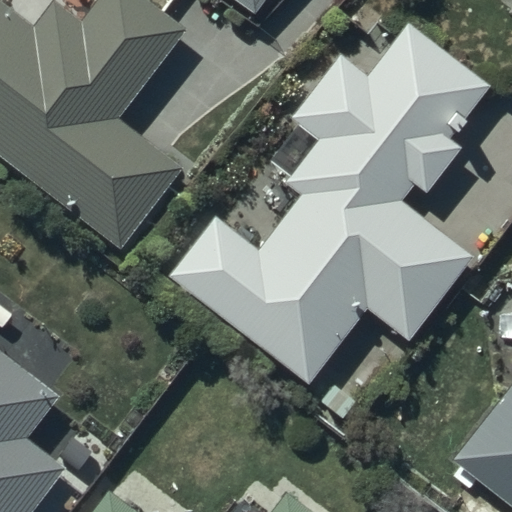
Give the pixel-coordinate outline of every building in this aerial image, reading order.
[(11,0),(0,0),(0,144),(118,236),(180,156),(115,106),(185,16),(163,0),(89,0),(79,14),(60,0),(47,0),(34,17),(11,0)] [(210,205),(164,263),(304,370),(362,294),(405,328),(468,245),(396,191),(411,173),(422,181),(456,136),(438,122),(451,106),(458,111),(486,75),(404,12),(364,64),(338,44),(291,106),(316,125),(285,167),(301,180),(255,240),(210,205)] [(0,511),(20,511),(66,455),(27,425),(57,387),(0,341),(0,511)] [(511,369),(451,448),(511,496),(511,369)] [(147,511),(106,480),(81,511),(323,511),(285,482),(262,511),(147,511)]
